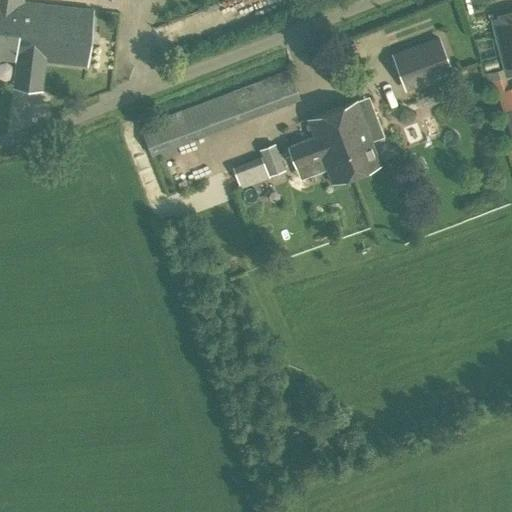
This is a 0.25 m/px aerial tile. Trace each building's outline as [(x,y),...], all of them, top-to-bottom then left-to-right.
[(0,0),(0,58),(1,58),(13,59),(14,57),(87,66),(93,9),(19,1),(18,0),(0,0)] [(511,84),(509,86),(506,77),(511,75),(511,14),(490,20),(501,68),(488,71),(491,81),(492,81),(511,149),(511,84)] [(406,94),(453,76),(440,40),(393,58),(406,94)] [(140,127),(151,155),(300,99),(288,71),(140,127)] [(381,164),(372,141),(385,137),(369,96),(356,99),(356,100),(307,119),(314,137),(288,147),(295,165),(304,162),(309,175),(326,169),(331,183),(381,164)] [(275,142),(259,148),(262,157),(232,168),(239,188),(240,188),(240,189),(269,177),(269,176),(270,178),(285,171),(285,170),(275,142)]
